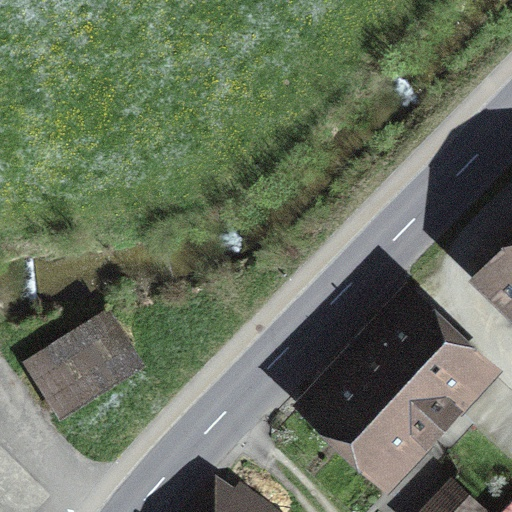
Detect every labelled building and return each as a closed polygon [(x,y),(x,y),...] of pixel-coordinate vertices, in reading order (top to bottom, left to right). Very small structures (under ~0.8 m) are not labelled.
[(511,248),(488,273),(511,296),(511,248)] [(455,407),(445,397),(479,361),(412,298),(375,338),(379,341),(320,405),(383,464),(416,429),(426,438),(455,407)] [(32,367),(62,415),(139,365),(108,317),(32,367)] [(426,511),(474,511),(476,511),(450,487),(426,511)] [(511,511),(511,494),(494,511),(511,511)] [(232,511),(214,499),(204,511),(232,511)]
